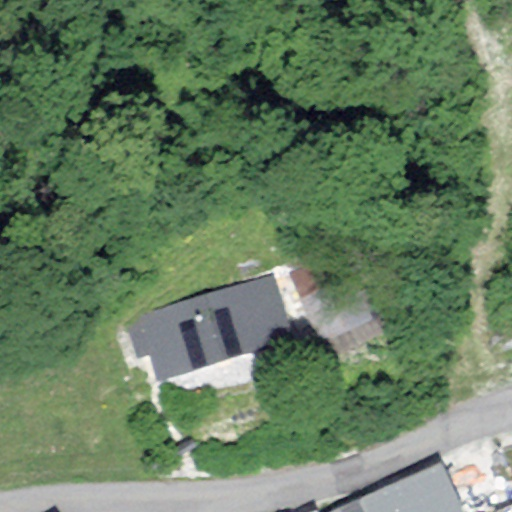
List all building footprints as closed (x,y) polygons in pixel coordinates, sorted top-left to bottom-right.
[(298,276),(322,331),(359,312),(345,278),(351,273),(345,259),(337,263),(334,258),(298,276)] [(217,313),(175,326),(187,366),(280,335),(265,296),(255,299),(252,291),(216,303),(217,313)] [(366,327),(359,312),(322,331),(328,344),(366,327)] [(187,366),(175,326),(171,317),(136,328),(153,377),(187,366)] [(369,511),(448,511),(440,497),(431,502),(423,487),(369,511)]
